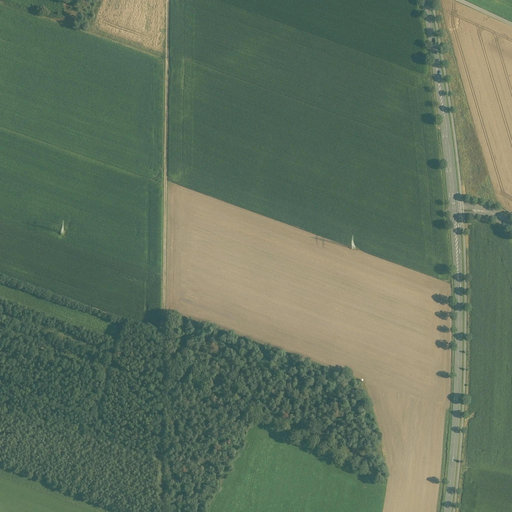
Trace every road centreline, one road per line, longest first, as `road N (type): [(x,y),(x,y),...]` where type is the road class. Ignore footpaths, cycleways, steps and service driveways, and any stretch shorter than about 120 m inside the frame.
road 1 (track): [(167,0),(161,511)]
road 2 (secondary): [(446,511),(458,369),(454,212)]
road 3 (secondary): [(454,212),(425,0)]
